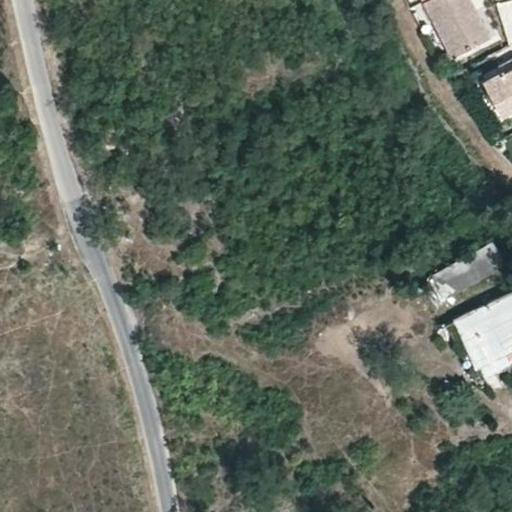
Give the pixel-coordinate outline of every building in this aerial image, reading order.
[(422,0),(452,56),(485,38),(467,7),(474,3),(472,0),(422,0)] [(491,35),(474,3),(467,7),(485,38),(491,35)] [(511,57),(502,63),(506,69),(511,65),(511,57)] [(511,65),(506,69),(483,81),(501,115),(511,108),(511,65)] [(484,245),(429,277),(443,300),(497,267),(484,245)] [(511,291),(456,319),(477,365),(511,347),(511,291)]
